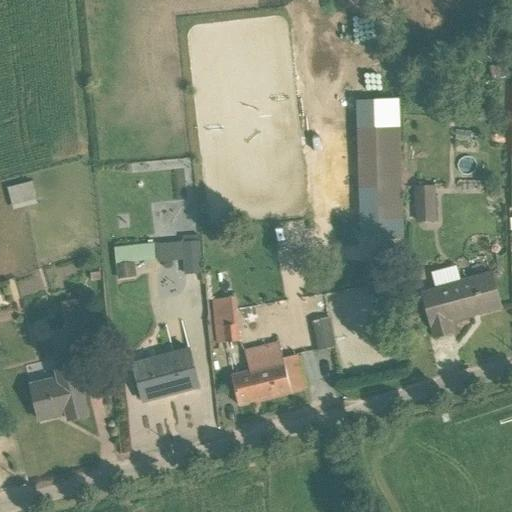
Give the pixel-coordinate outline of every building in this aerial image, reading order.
[(430,105),(429,116),(445,116),(446,105),(430,105)] [(455,131),(454,142),(469,143),(469,140),(474,141),(474,133),(455,131)] [(358,157),(358,189),(379,189),(378,157),(358,157)] [(386,208),(401,208),(399,161),(384,162),(386,208)] [(31,183),(7,189),(12,210),(36,204),(31,183)] [(434,187),(413,187),(414,222),(435,221),(434,187)] [(184,275),(201,274),(196,236),(181,237),(181,243),(113,250),(116,280),(135,277),(134,262),(156,260),(156,263),(182,261),(184,275)] [(421,293),(433,339),(452,333),(449,322),(499,308),(489,272),(459,280),(455,267),(430,274),(435,288),(421,293)] [(211,300),(216,344),(239,341),(234,297),(211,300)] [(79,299),(60,304),(66,329),(93,323),(87,298),(79,299)] [(311,322),(317,351),(335,348),(329,318),(311,322)] [(230,376),(237,406),(304,389),(295,356),(281,359),(277,343),(244,351),(249,371),(230,376)] [(132,364),(142,402),(198,387),(187,348),(132,364)] [(54,378),(29,385),(38,420),(66,414),(68,421),(85,417),(73,367),(53,372),(54,378)]
